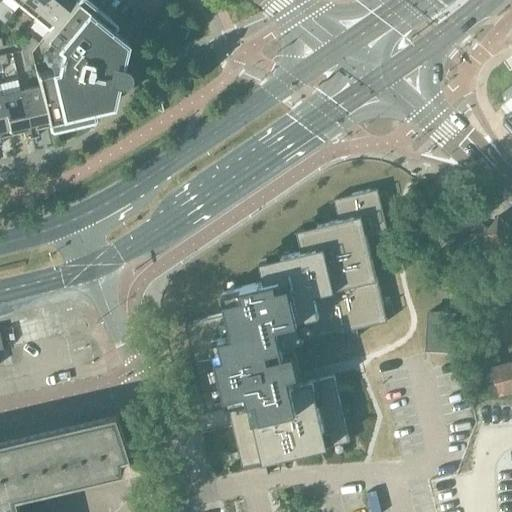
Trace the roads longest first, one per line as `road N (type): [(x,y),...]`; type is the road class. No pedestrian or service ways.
road 1 (primary): [(90,265),(140,240),(380,77)]
road 2 (primary): [(342,48),(73,219)]
road 3 (unclassified): [(179,511),(160,414),(90,265)]
road 4 (tertiary): [(511,185),(380,77)]
road 5 (primary): [(380,77),(487,0)]
